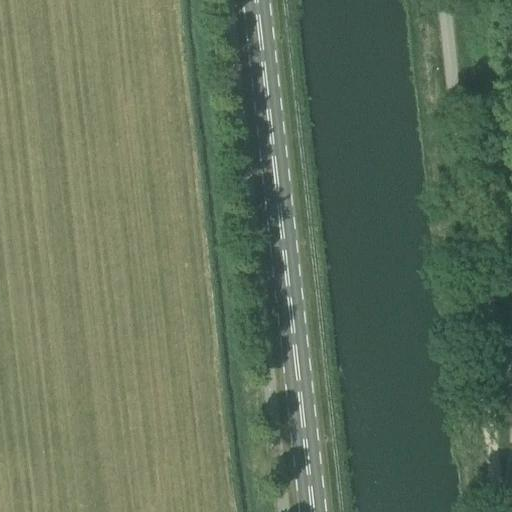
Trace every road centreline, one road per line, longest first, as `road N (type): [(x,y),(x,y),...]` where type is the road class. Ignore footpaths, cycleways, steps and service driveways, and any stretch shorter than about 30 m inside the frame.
road 1 (primary): [(313,511),(255,0)]
road 2 (unclassified): [(511,342),(462,223),(436,0)]
road 3 (track): [(493,511),(462,223)]
